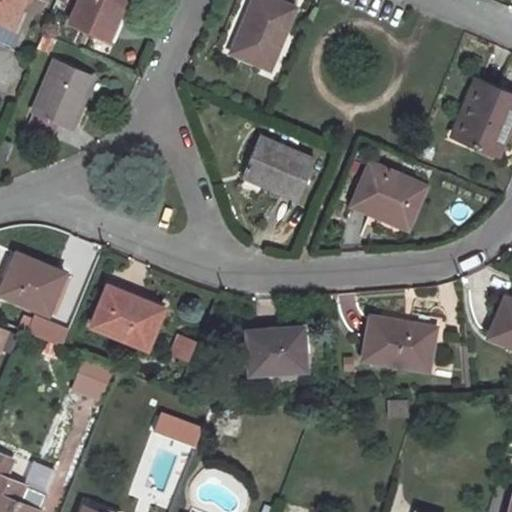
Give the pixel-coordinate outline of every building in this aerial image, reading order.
[(0,0),(0,21),(10,26),(18,9),(19,6),(20,6),(23,0),(0,0)] [(79,0),(69,23),(109,39),(126,0),(79,0)] [(276,0),(253,0),(246,16),(252,18),(235,54),(269,68),(295,8),(276,0)] [(18,9),(10,26),(10,27),(12,27),(18,30),(25,12),(18,9)] [(246,16),(230,52),(235,54),(252,18),(246,16)] [(10,26),(0,21),(0,45),(4,47),(12,27),(10,27),(10,26)] [(55,60),(26,126),(52,137),(58,121),(72,128),(94,77),(55,60)] [(511,94),(478,80),(454,135),(497,153),(511,116),(511,94)] [(0,97),(9,97),(9,85),(0,84),(0,97)] [(259,136),(242,176),(299,199),(315,160),(259,136)] [(370,162),(352,206),(371,213),(372,209),(409,225),(425,184),(370,162)] [(372,209),(371,213),(408,228),(409,225),(372,209)] [(15,253),(0,289),(0,292),(48,312),(63,272),(15,253)] [(108,285),(92,326),(147,349),(164,307),(108,285)] [(511,298),(506,296),(488,336),(511,346),(511,298)] [(60,344),(68,328),(34,312),(27,328),(60,344)] [(435,330),(405,324),(406,321),(370,316),(363,358),(428,369),(435,330)] [(303,326),(246,330),(250,374),(306,370),(303,326)] [(176,332),(169,354),(189,360),(196,338),(176,332)] [(85,357),(71,393),(84,398),(86,394),(98,363),(85,357)] [(98,363),(86,394),(100,400),(112,368),(98,363)] [(406,400),(387,400),(388,413),(406,414),(406,400)] [(38,511),(39,511),(18,503),(26,486),(0,474),(0,511),(38,511)] [(26,486),(18,503),(39,511),(46,494),(26,486)]
